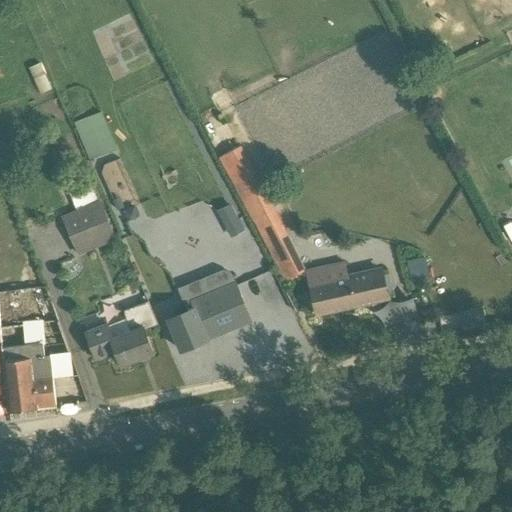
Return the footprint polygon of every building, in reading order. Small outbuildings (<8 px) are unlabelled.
[(42,61),(30,65),(38,91),(50,88),(42,61)] [(75,123),(91,159),(97,172),(117,163),(112,151),(118,149),(101,111),(75,123)] [(288,281),(305,271),(307,271),(241,146),(219,158),(286,282),(288,281)] [(64,183),(76,211),(98,201),(92,187),(86,190),(80,176),(64,183)] [(113,201),(117,210),(124,207),(120,197),(113,201)] [(116,239),(98,201),(76,211),(63,217),(79,255),(116,239)] [(218,212),(232,239),(246,231),(231,204),(218,212)] [(123,211),(128,222),(140,217),(135,205),(123,211)] [(424,254),(410,257),(414,278),(428,275),(424,254)] [(355,267),(353,260),(307,271),(317,316),(319,315),(357,307),(359,307),(358,306),(389,299),(389,300),(390,299),(391,299),(390,298),(383,270),(378,271),(376,262),(355,267)] [(195,309),(169,320),(182,351),(253,321),(236,282),(192,302),(195,309)] [(47,287),(0,292),(0,371),(5,371),(10,413),(37,409),(37,408),(57,405),(51,358),(71,355),(47,287)] [(159,325),(150,301),(124,311),(131,331),(113,339),(112,339),(117,352),(122,366),(154,354),(145,330),(159,325)] [(112,339),(113,339),(107,324),(87,332),(97,360),(117,352),(112,339)]
